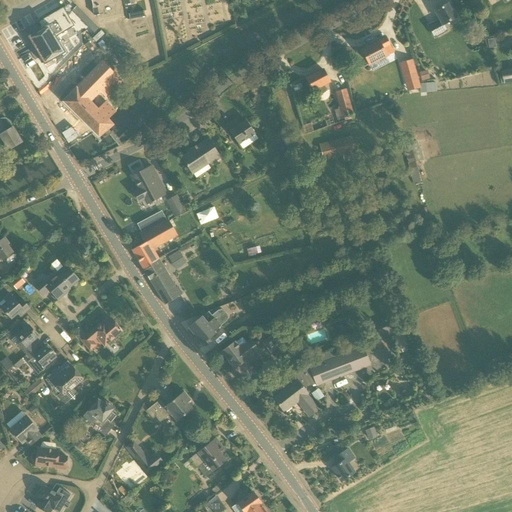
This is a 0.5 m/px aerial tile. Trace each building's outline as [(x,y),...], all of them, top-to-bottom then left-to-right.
[(91,0),(95,15),(104,13),(102,6),(114,4),(114,1),(120,0),(124,0),(126,5),(135,3),(134,0),(91,0)] [(435,36),(447,30),(444,25),(457,18),(449,3),(435,11),(440,19),(429,26),(435,36)] [(45,65),(65,53),(56,36),(74,26),(63,8),(39,22),(42,28),(31,35),(28,37),(39,55),(45,65)] [(144,12),(128,14),(129,20),(145,17),(144,12)] [(393,52),(390,45),(386,38),(369,47),(368,45),(362,48),(363,50),(362,50),(368,64),(386,55),(393,52)] [(489,48),(496,47),(495,38),(487,40),(489,48)] [(382,59),(370,65),(373,70),(384,65),(382,59)] [(403,77),(407,76),(411,89),(420,87),(419,84),(415,71),(412,59),(399,63),(403,77)] [(122,82),(113,72),(103,61),(63,102),(82,120),(89,112),(95,105),(92,102),(97,96),(103,102),(122,82)] [(511,68),(498,71),(501,83),(511,80),(511,68)] [(327,91),(323,84),(329,81),(323,70),(307,79),(316,97),(327,91)] [(427,70),(420,72),(422,81),(430,78),(427,70)] [(339,107),(343,118),(354,115),(347,89),(335,92),(339,107)] [(116,112),(107,101),(99,109),(95,105),(89,112),(82,120),(99,137),(113,125),(108,119),(116,112)] [(241,124),(237,118),(226,125),(239,146),(257,133),(246,120),(241,124)] [(3,119),(0,120),(0,119),(0,136),(9,150),(22,142),(13,127),(12,128),(8,122),(6,120),(3,119)] [(356,158),(351,137),(333,141),(333,143),(328,144),(328,142),(319,144),(323,161),(343,156),(344,161),(356,158)] [(220,156),(208,138),(196,146),(194,147),(197,150),(193,152),(193,151),(182,158),(194,174),(220,156)] [(404,143),(413,184),(420,183),(415,161),(422,159),(417,140),(404,143)] [(285,146),(278,148),(280,157),(287,155),(285,146)] [(147,204),(162,196),(160,192),(153,180),(158,177),(152,166),(133,176),(139,189),(134,192),(139,202),(145,199),(147,204)] [(185,189),(179,193),(184,200),(190,197),(185,189)] [(174,217),(186,211),(177,195),(166,201),(174,217)] [(154,249),(177,237),(168,219),(140,234),(145,242),(133,249),(132,249),(145,271),(156,265),(154,262),(159,258),(154,249)] [(18,260),(18,256),(16,254),(12,253),(13,252),(3,238),(0,240),(0,261),(1,261),(6,258),(6,261),(8,264),(11,264),(18,260)] [(169,258),(174,267),(185,261),(179,251),(169,258)] [(176,288),(159,258),(154,262),(156,265),(145,271),(165,305),(166,305),(183,293),(178,286),(176,288)] [(62,292),(77,279),(66,265),(46,283),(43,279),(35,286),(43,296),(50,290),(58,300),(64,294),(62,292)] [(17,290),(25,282),(19,275),(10,283),(17,290)] [(18,302),(10,292),(3,298),(7,303),(2,307),(12,319),(23,310),(25,312),(30,308),(22,298),(18,302)] [(227,314),(226,313),(224,311),(221,310),(218,310),(212,315),(208,311),(189,328),(202,344),(203,343),(206,346),(212,341),(210,337),(216,332),(214,331),(227,321),(228,318),(227,314)] [(274,310),(263,313),(266,325),(278,321),(274,310)] [(100,342),(101,341),(104,345),(122,331),(112,319),(107,323),(104,320),(81,340),(90,350),(97,344),(94,341),(97,338),(100,342)] [(374,336),(395,329),(392,320),(371,327),(374,336)] [(26,353),(36,346),(32,342),(38,337),(33,332),(34,332),(29,325),(16,335),(21,342),(19,344),(26,353)] [(274,334),(263,342),(261,339),(254,345),(251,340),(247,343),(242,337),(236,342),(235,342),(221,352),(234,369),(248,359),(247,358),(259,350),(259,351),(265,346),(271,353),(281,345),(282,344),(274,334)] [(40,351),(36,346),(26,353),(31,359),(27,362),(38,375),(45,369),(43,366),(56,356),(51,350),(50,351),(45,346),(40,351)] [(323,362),(334,357),(332,350),(321,355),(323,362)] [(316,386),(347,374),(340,355),(334,357),(323,362),(292,374),(297,380),(274,398),(284,412),(298,402),(309,417),(319,409),(308,395),(309,394),(305,388),(315,384),(316,386)] [(14,365),(7,357),(1,362),(8,370),(14,365)] [(17,369),(24,363),(21,359),(14,365),(17,369)] [(73,388),(83,379),(72,367),(65,373),(62,370),(64,369),(62,366),(47,378),(46,380),(52,387),(55,384),(62,392),(58,395),(65,404),(70,399),(75,400),(75,396),(77,393),(73,388)] [(38,379),(36,381),(25,391),(30,397),(37,391),(36,391),(43,385),(38,379)] [(192,409),(183,399),(187,396),(184,392),(165,407),(160,400),(147,410),(154,418),(157,416),(161,421),(171,413),(177,420),(192,409)] [(104,405),(98,400),(81,420),(88,425),(90,423),(97,429),(105,436),(114,425),(111,422),(117,416),(111,411),(113,409),(113,406),(109,403),(106,403),(104,405)] [(34,405),(28,410),(33,416),(38,411),(34,405)] [(31,446),(41,438),(36,432),(38,430),(27,417),(11,430),(22,443),(26,440),(31,446)] [(368,440),(377,437),(374,427),(365,431),(368,440)] [(213,472),(226,461),(218,450),(223,447),(215,438),(196,452),(197,453),(189,459),(190,460),(196,467),(197,468),(197,467),(205,476),(212,471),(213,472)] [(78,440),(74,445),(74,446),(79,449),(79,450),(84,444),(78,440)] [(134,459),(143,452),(134,440),(125,447),(134,459)] [(65,470),(67,457),(58,456),(59,450),(38,448),(37,453),(35,452),(32,454),(32,459),(34,461),(36,461),(36,465),(56,467),(56,468),(65,470)] [(341,481),(355,472),(348,462),(354,458),(348,449),(334,458),(338,464),(332,468),(341,481)] [(123,468),(116,473),(127,487),(127,486),(132,491),(149,478),(134,460),(129,464),(127,461),(121,466),(123,468)] [(219,484),(211,490),(215,494),(222,488),(219,484)] [(37,499),(40,501),(36,506),(45,511),(50,511),(53,509),(57,511),(59,511),(71,494),(60,487),(56,493),(45,487),(39,496),(37,499)] [(234,511),(248,511),(261,504),(253,492),(231,508),(234,511)] [(209,507),(212,511),(221,511),(226,509),(220,500),(211,506),(209,507)] [(208,502),(204,506),(207,511),(212,511),(209,507),(211,506),(208,502)]
